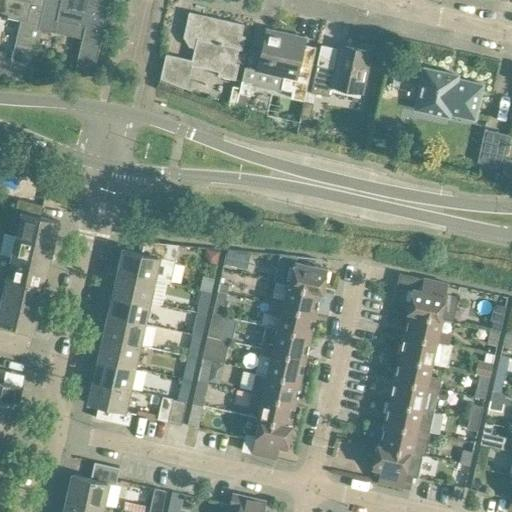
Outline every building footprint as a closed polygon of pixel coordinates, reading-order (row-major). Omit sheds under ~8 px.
[(0,0),(0,15),(20,20),(11,59),(1,57),(0,61),(0,78),(14,81),(14,80),(26,82),(28,70),(38,29),(44,0),(0,0)] [(76,66),(95,63),(96,63),(109,0),(44,0),(38,29),(54,33),(57,20),(85,27),(76,66)] [(194,48),(191,61),(219,67),(217,76),(235,80),(238,64),(235,63),(238,49),(242,50),(245,36),(241,35),(244,24),(201,15),(201,18),(188,15),(183,37),(189,47),(194,48)] [(290,98),(303,101),(315,47),(304,44),(305,37),(266,28),(257,71),(283,77),(281,88),(292,91),(290,98)] [(328,96),(331,86),(362,93),(371,51),(339,44),(334,69),(317,65),(310,92),(328,96)] [(160,78),(186,89),(192,65),(180,62),(180,61),(178,58),(178,57),(165,54),(160,78)] [(449,116),(449,114),(475,120),(483,85),(457,79),(458,75),(424,68),(415,109),(449,116)] [(253,83),(241,80),(240,87),(238,93),(250,96),(253,83)] [(233,86),(227,109),(235,111),(238,93),(240,87),(233,86)] [(309,118),(313,103),(303,101),(300,116),(309,118)] [(502,168),(510,135),(484,129),(477,162),(502,168)] [(0,167),(0,182),(15,188),(20,176),(0,167)] [(21,213),(16,235),(54,243),(58,222),(60,222),(60,221),(40,217),(43,205),(18,199),(15,211),(21,213)] [(49,265),(54,243),(16,235),(11,257),(49,265)] [(122,249),(117,271),(155,280),(170,284),(179,245),(144,241),(141,253),(122,249)] [(224,263),(236,265),(238,252),(227,249),(224,263)] [(206,251),(205,257),(210,265),(216,266),(219,253),(206,251)] [(279,254),(274,281),(275,281),(287,284),(322,292),(327,268),(314,265),(315,258),(279,254)] [(11,257),(6,279),(44,287),(49,265),(11,257)] [(117,271),(112,293),(150,302),(155,280),(117,271)] [(445,294),(447,283),(423,278),(420,289),(412,288),(407,311),(442,319),(453,321),(457,301),(453,296),(445,294)] [(6,279),(1,301),(39,309),(44,287),(6,279)] [(219,282),(217,291),(226,294),(229,284),(219,282)] [(272,296),(270,303),(315,313),(320,292),(322,292),(287,284),(284,299),(272,296)] [(203,291),(199,305),(208,306),(211,292),(203,291)] [(217,291),(212,313),(221,316),(226,294),(217,291)] [(112,293),(108,315),(145,324),(150,302),(112,293)] [(1,301),(0,306),(0,323),(34,332),(39,309),(1,301)] [(310,336),(315,313),(270,303),(268,312),(280,315),(277,328),(310,336)] [(409,312),(404,333),(449,344),(451,335),(439,332),(442,319),(407,311),(409,312)] [(224,316),(221,316),(212,313),(207,336),(217,338),(218,338),(219,338),(224,316)] [(140,346),(145,324),(108,315),(103,337),(140,346)] [(196,320),(193,334),(201,336),(204,322),(196,320)] [(266,326),(261,348),(305,358),(310,336),(277,328),(266,326)] [(486,344),(496,346),(500,331),(489,329),(486,344)] [(404,333),(399,356),(432,363),(447,367),(452,345),(449,344),(404,333)] [(511,338),(511,334),(505,333),(502,345),(510,347),(511,338)] [(193,334),(190,348),(198,350),(201,336),(193,334)] [(207,336),(204,348),(215,351),(217,338),(207,336)] [(103,337),(98,359),(135,367),(140,346),(103,337)] [(261,348),(255,370),(300,380),(305,358),(261,348)] [(509,357),(500,355),(495,378),(502,379),(502,378),(504,378),(509,357)] [(399,356),(394,378),(439,388),(441,380),(429,377),(432,363),(399,356)] [(474,373),(479,374),(490,376),(493,362),(477,358),(474,373)] [(98,359),(93,381),(130,389),(135,367),(98,359)] [(186,364),(183,378),(191,380),(194,366),(186,364)] [(200,367),(197,380),(207,383),(208,380),(210,370),(200,367)] [(5,370),(0,369),(0,405),(16,409),(21,386),(3,382),(5,370)] [(255,370),(251,392),(295,402),(300,380),(255,370)] [(485,399),(490,376),(479,374),(474,396),(485,399)] [(183,378),(180,392),(188,394),(191,380),(183,378)] [(422,408),(425,394),(437,397),(439,388),(394,378),(389,400),(422,408)] [(490,400),(504,403),(511,404),(511,396),(499,391),(502,379),(495,378),(490,400)] [(197,380),(192,403),(202,405),(207,383),(197,380)] [(88,402),(87,402),(87,403),(98,406),(96,417),(129,425),(131,413),(125,412),(130,389),(93,381),(88,402)] [(290,424),(295,402),(251,392),(249,401),(260,404),(257,417),(292,425),(292,424),(290,424)] [(162,396),(157,419),(167,421),(172,399),(162,396)] [(186,402),(178,400),(174,399),(172,399),(167,421),(181,424),(186,402)] [(389,400),(384,422),(429,433),(434,411),(422,408),(389,400)] [(502,412),(504,403),(490,400),(488,409),(502,412)] [(472,404),(469,418),(479,421),(483,407),(472,404)] [(0,405),(0,428),(11,431),(16,409),(0,405)] [(190,413),(187,426),(188,426),(190,426),(197,428),(200,415),(190,413)] [(242,450),(251,453),(276,458),(279,446),(286,448),(292,425),(257,417),(259,418),(255,437),(245,435),(244,439),(242,450)] [(477,431),(479,421),(469,418),(466,429),(477,431)] [(412,452),(422,455),(424,455),(429,433),(384,422),(380,444),(377,444),(412,452)] [(485,423),(480,444),(488,446),(490,434),(493,424),(485,423)] [(0,428),(0,450),(6,452),(11,431),(0,428)] [(417,478),(422,455),(412,452),(377,444),(372,467),(380,469),(377,481),(410,488),(412,476),(417,478)] [(480,444),(475,467),(483,469),(488,446),(480,444)] [(469,465),(472,452),(463,450),(460,463),(469,465)] [(115,484),(116,479),(119,468),(94,462),(90,478),(72,474),(67,497),(104,505),(109,483),(115,484)] [(464,488),(454,486),(452,496),(462,498),(464,488)] [(161,511),(166,491),(154,488),(149,511),(152,511),(161,511)] [(172,492),(167,511),(179,511),(183,494),(172,492)] [(263,511),(266,501),(232,493),(229,505),(239,507),(237,511),(263,511)] [(67,497),(63,511),(102,511),(104,505),(67,497)]
